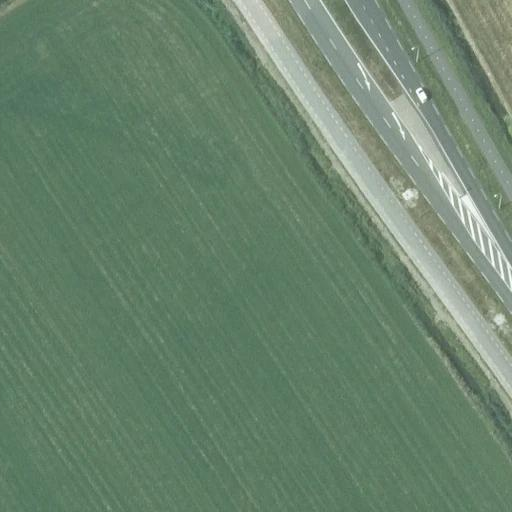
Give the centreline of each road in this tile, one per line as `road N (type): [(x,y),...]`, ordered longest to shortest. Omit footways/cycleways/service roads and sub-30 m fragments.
road 1 (unclassified): [(246,0),(511,379)]
road 2 (primary): [(303,0),(405,152),(511,286)]
road 3 (primary): [(511,275),(470,185),(362,0)]
